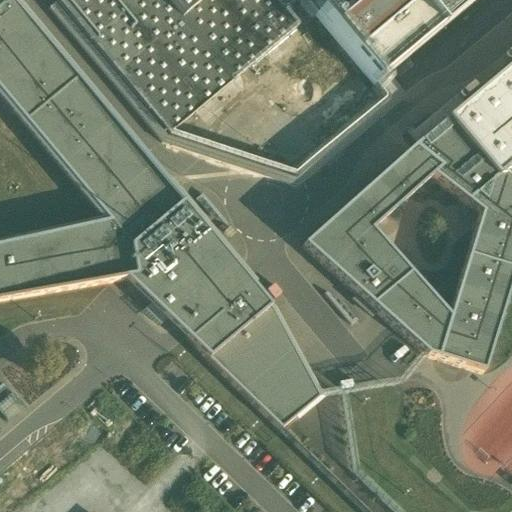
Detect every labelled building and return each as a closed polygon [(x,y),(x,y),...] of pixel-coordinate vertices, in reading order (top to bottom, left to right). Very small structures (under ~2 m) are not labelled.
[(185,211),(10,2),(8,0),(0,0),(0,97),(106,224),(0,244),(0,300),(123,283),(149,307),(144,311),(160,327),(165,323),(186,343),(205,362),(206,363),(278,433),(281,430),(283,428),(283,429),(318,400),(271,313),(268,311),(250,289),(237,273),(205,235),(185,211)] [(54,0),(168,136),(293,31),(277,12),(267,0),(54,0)] [(266,0),(201,54),(288,157),(372,89),(313,16),(327,4),(323,0),(266,0)] [(332,0),(313,16),(372,89),(477,0),(332,0)] [(511,65),(443,123),(493,182),(511,167),(511,166),(511,65)] [(443,123),(412,151),(438,171),(430,180),(478,217),(488,185),(493,182),(443,123)] [(434,362),(446,320),(369,234),(430,180),(438,171),(412,151),(301,249),(425,359),(434,362)] [(511,166),(511,167),(493,182),(488,185),(478,217),(446,320),(434,362),(481,377),(511,276),(511,166)] [(12,396),(0,404),(0,416),(5,422),(22,409),(12,396)]
